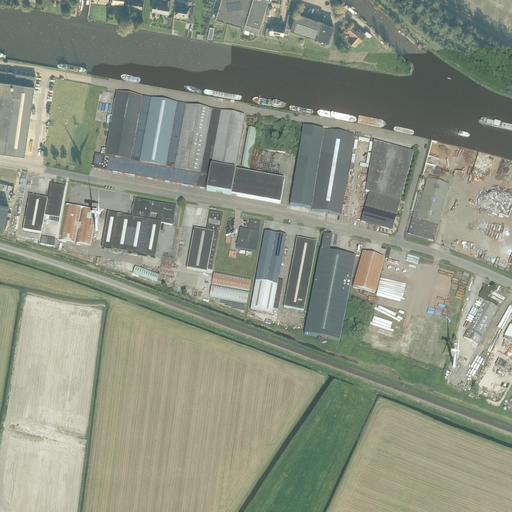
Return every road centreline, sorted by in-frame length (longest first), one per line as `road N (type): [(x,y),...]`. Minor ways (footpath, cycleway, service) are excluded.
road 1 (unclassified): [(397,242),(421,155),(415,143),(0,64)]
road 2 (unclassified): [(397,242),(0,160)]
road 3 (unclassified): [(511,283),(397,242)]
